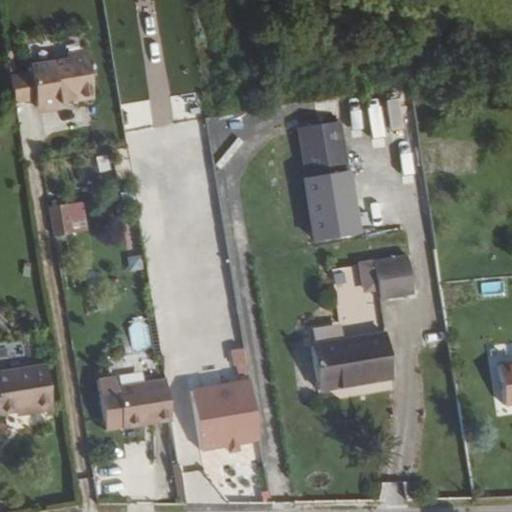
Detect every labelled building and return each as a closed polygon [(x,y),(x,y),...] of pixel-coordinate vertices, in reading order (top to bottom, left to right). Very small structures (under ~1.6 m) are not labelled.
[(28,75),(33,108),(39,113),(51,111),(57,105),(56,102),(71,100),(71,102),(91,99),(83,54),(64,57),(65,61),(27,67),(28,75)] [(401,100),(387,102),(392,132),(406,130),(401,100)] [(308,178),(290,181),(297,224),(366,212),(359,169),(347,171),(339,122),(299,128),(308,178)] [(47,210),(51,236),(68,234),(64,207),(47,210)] [(405,261),(371,267),(378,303),(412,297),(405,261)] [(391,379),(384,338),(310,349),(317,393),(391,379)] [(511,364),(497,367),(503,406),(511,405),(511,364)] [(42,372),(0,379),(0,416),(25,413),(26,418),(49,414),(42,372)] [(121,430),(170,422),(161,372),(96,383),(103,424),(108,427),(120,425),(121,430)] [(191,410),(251,400),(248,384),(189,394),(191,410)] [(258,443),(251,400),(191,410),(199,453),(226,448),(227,455),(236,453),(235,447),(258,443)] [(108,427),(103,424),(104,433),(109,432),(121,430),(120,425),(108,427)] [(408,504),(423,503),(422,484),(408,486),(408,504)]
